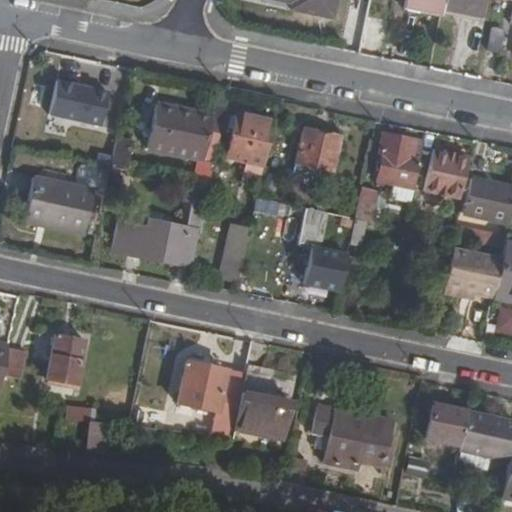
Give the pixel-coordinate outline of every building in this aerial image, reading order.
[(267,0),(267,3),(330,17),(334,0),(267,0)] [(408,0),(407,10),(441,16),(442,7),(443,0),(408,0)] [(443,0),(442,7),(480,16),(483,0),(443,0)] [(502,47),(490,45),(485,67),(497,69),(502,47)] [(55,80),(48,119),(104,128),(111,90),(55,80)] [(216,161),(225,121),(159,107),(150,148),(216,161)] [(27,132),(39,135),(45,111),(32,108),(27,132)] [(267,166),(276,122),(240,114),(231,158),(267,166)] [(340,138),(306,130),(298,163),(333,170),(340,138)] [(415,189),(424,145),(383,137),(380,153),(385,155),(379,181),(396,184),(415,189)] [(118,140),(111,170),(126,173),(132,143),(118,140)] [(428,184),(462,191),(469,158),(435,151),(428,184)] [(80,235),(90,191),(34,179),(26,224),(80,235)] [(393,200),(412,204),(415,189),(396,184),(393,200)] [(461,200),(462,191),(428,184),(426,193),(461,200)] [(460,214),(456,234),(471,237),(474,218),(507,225),(511,203),(511,191),(473,184),(466,217),(460,214)] [(379,197),(363,194),(357,221),(373,225),(379,197)] [(116,256),(193,271),(207,206),(194,205),(188,231),(151,224),(149,233),(122,229),(116,256)] [(331,215),(308,211),(300,252),(313,255),(305,291),(341,298),(349,261),(323,255),(331,215)] [(456,234),(455,241),(504,251),(505,248),(510,226),(507,225),(474,218),(471,237),(456,234)] [(242,284),(253,231),(235,227),(223,280),(242,284)] [(494,297),(494,299),(511,303),(511,249),(505,248),(504,251),(502,264),(494,297)] [(451,254),(444,294),(474,301),(477,294),(494,297),(502,264),(451,254)] [(511,308),(497,308),(496,335),(511,336),(511,308)] [(80,363),(84,341),(57,335),(51,357),(53,357),(49,378),(74,383),(78,362),(80,363)] [(10,342),(11,339),(0,336),(0,390),(0,391),(4,370),(10,342)] [(26,346),(10,342),(4,370),(22,373),(26,346)] [(215,414),(210,437),(230,440),(232,431),(245,379),(225,375),(227,372),(187,363),(176,404),(215,414)] [(296,380),(247,371),(245,379),(232,431),(251,434),(257,406),(277,410),(280,397),(293,400),(296,380)] [(66,419),(91,422),(91,408),(67,404),(66,419)] [(460,447),(467,413),(432,406),(426,440),(460,447)] [(320,407),(314,435),(332,439),(327,464),(362,471),(364,464),(388,469),(393,443),(384,440),(387,421),(320,407)] [(508,459),(510,452),(511,440),(511,426),(500,424),(501,419),(468,411),(467,413),(460,447),(460,449),(508,459)] [(332,439),(314,435),(309,461),(327,464),(332,439)] [(511,451),(510,452),(508,459),(500,497),(511,499),(511,451)] [(304,461),(290,458),(285,483),(299,485),(304,461)] [(434,479),(436,464),(410,459),(408,473),(434,479)]
